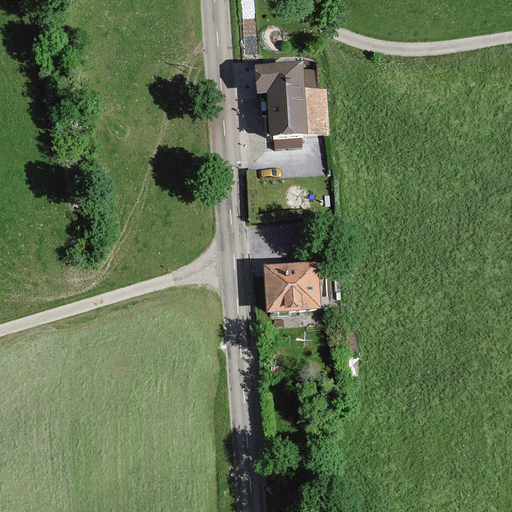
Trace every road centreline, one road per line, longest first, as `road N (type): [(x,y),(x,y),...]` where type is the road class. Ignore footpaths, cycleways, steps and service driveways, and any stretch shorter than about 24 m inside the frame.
road 1 (tertiary): [(237,265),(218,0)]
road 2 (tertiary): [(255,511),(237,265)]
road 3 (unclassified): [(0,332),(237,265)]
road 4 (unclassified): [(300,0),(349,37),(427,52),(511,43)]
